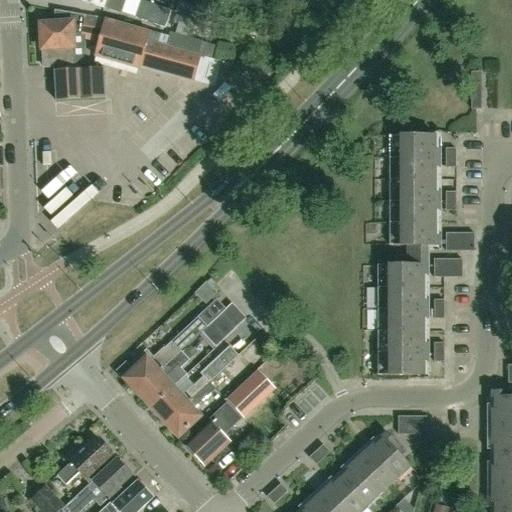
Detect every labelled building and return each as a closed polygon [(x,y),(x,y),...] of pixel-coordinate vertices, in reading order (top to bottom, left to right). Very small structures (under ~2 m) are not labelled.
[(171,11),(141,0),(134,17),(165,28),(171,11)] [(195,7),(180,2),(176,13),(202,21),(205,12),(195,9),(195,7)] [(148,32),(106,20),(55,12),(55,23),(40,24),(43,69),(54,68),(56,101),(105,98),(104,68),(75,69),(74,33),(82,34),(81,36),(101,39),(96,54),(138,66),(139,64),(192,79),(199,56),(188,52),(145,41),(145,40),(148,32)] [(145,41),(188,52),(199,56),(211,59),(215,45),(169,33),(168,38),(148,32),(145,40),(145,41)] [(472,73),(472,110),(482,110),(481,73),(472,73)] [(197,119),(193,127),(213,137),(217,128),(197,119)] [(436,136),(390,136),(391,246),(408,245),(409,257),(422,257),(422,252),(430,252),(430,246),(437,246),(436,136)] [(456,149),(455,149),(446,149),(446,167),(456,167),(456,149)] [(91,188),(85,180),(60,198),(68,210),(59,216),(64,224),(119,187),(110,175),(91,188)] [(456,193),(455,193),(446,193),(446,211),(456,211),(456,193)] [(474,234),(455,234),(446,234),(446,251),(474,251),(474,234)] [(462,260),(434,260),(435,278),(462,278),(462,260)] [(424,266),(408,266),(378,266),(378,376),(424,376),(424,266)] [(434,319),(444,319),(444,301),(434,301),(434,319)] [(232,304),(226,310),(212,323),(226,338),(246,319),(232,304)] [(124,379),(136,393),(181,352),(207,327),(198,318),(153,359),(146,351),(134,363),(137,367),(132,371),(125,364),(117,372),(124,379)] [(444,362),(444,343),(434,343),(434,362),(444,362)] [(181,352),(136,393),(165,424),(209,383),(238,356),(229,347),(200,374),(203,377),(182,397),(171,386),(175,386),(185,377),(179,370),(189,361),(181,352)] [(243,417),(265,397),(273,389),(258,373),(250,381),(229,401),(243,417)] [(209,383),(165,424),(178,438),(200,417),(193,410),(215,390),(209,383)] [(511,511),(511,392),(495,392),(495,415),(492,415),(492,440),(495,440),(495,472),(492,472),(492,498),(495,498),(495,511),(511,511)] [(229,442),(223,436),(241,419),(227,404),(209,421),(210,422),(212,424),(187,447),(204,465),(229,442)] [(269,409),(256,426),(267,435),(280,418),(269,409)] [(426,418),(399,417),(398,417),(399,436),(426,436),(426,418)] [(409,464),(404,460),(401,456),(406,452),(390,435),(373,450),(371,448),(352,466),(354,468),(330,489),(328,487),(310,504),(312,506),(305,511),(356,511),(378,493),(380,496),(398,479),(395,476),(409,464)] [(79,453),(78,451),(73,448),(64,456),(68,460),(67,461),(69,463),(57,475),(66,484),(78,473),(86,481),(113,456),(96,437),(79,453)] [(323,445),(309,458),(316,466),(330,453),(323,445)] [(62,511),(63,511),(79,511),(93,499),(101,508),(121,489),(119,487),(132,475),(131,474),(131,471),(126,466),(123,466),(118,460),(96,481),(95,480),(66,507),(62,511)] [(136,511),(152,498),(151,497),(152,493),(147,488),(143,488),(138,483),(116,503),(113,500),(99,511),(136,511)] [(287,491),(280,484),(266,497),(273,505),(287,491)] [(41,511),(58,511),(65,506),(46,486),(30,500),(41,511)]
